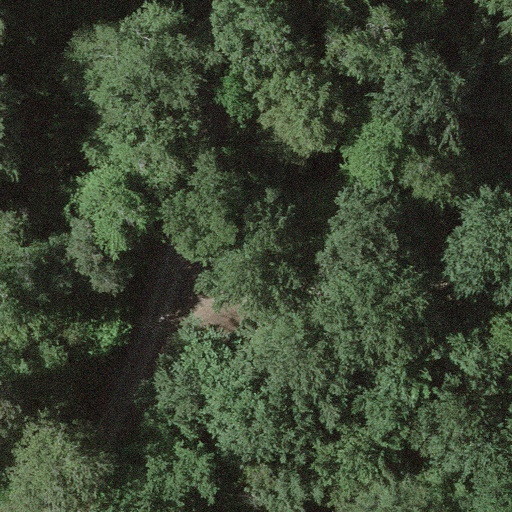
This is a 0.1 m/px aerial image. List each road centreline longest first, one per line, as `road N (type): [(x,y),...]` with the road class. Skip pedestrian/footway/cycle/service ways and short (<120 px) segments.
road 1 (track): [(67,511),(168,301),(231,0)]
road 2 (track): [(168,301),(381,274),(511,274)]
